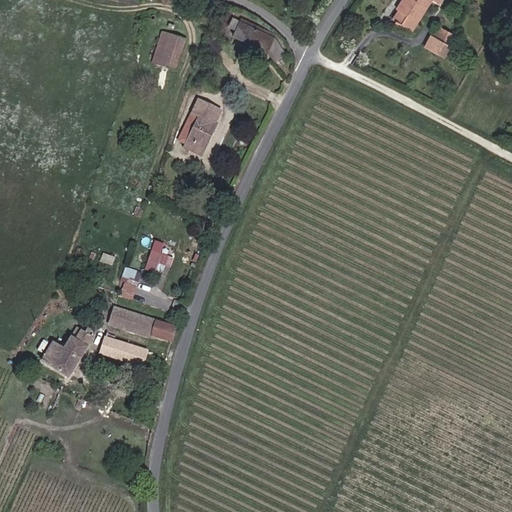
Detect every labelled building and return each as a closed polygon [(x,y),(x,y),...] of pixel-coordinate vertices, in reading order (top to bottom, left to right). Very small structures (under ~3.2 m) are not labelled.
[(400,15),(416,26),(433,0),(404,0),(402,3),(406,5),(400,15)] [(280,48),(287,35),(244,15),(241,22),(248,26),(245,32),(280,48)] [(173,61),(189,66),(199,36),(182,31),(173,61)] [(446,54),(453,42),(436,31),(428,42),(446,54)] [(229,120),(227,119),(232,107),(211,97),(205,108),(213,112),(196,143),(211,151),(214,143),(217,145),(229,120)] [(153,263),(168,268),(174,246),(160,241),(155,255),(153,263)] [(147,261),(153,263),(155,255),(149,254),(147,261)] [(128,267),(123,280),(137,284),(141,271),(128,267)] [(125,281),(120,294),(133,299),(138,286),(125,281)] [(182,334),(186,322),(126,303),(122,319),(161,331),(162,327),(182,334)] [(54,357),(81,375),(107,333),(96,327),(89,338),(85,336),(80,342),(78,340),(74,344),(66,338),(54,357)] [(179,370),(183,354),(116,333),(112,348),(179,370)]
